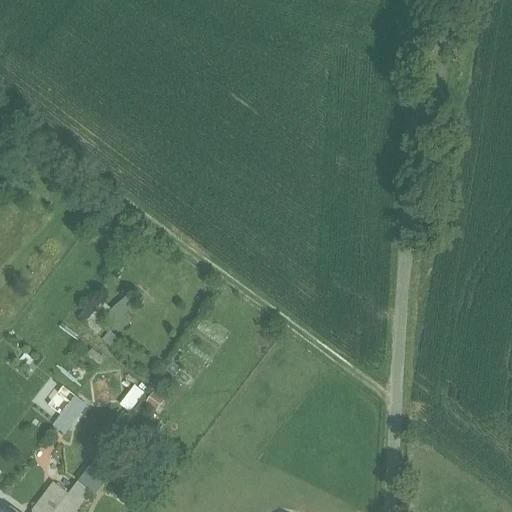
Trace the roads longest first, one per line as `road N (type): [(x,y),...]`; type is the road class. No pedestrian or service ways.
road 1 (unclassified): [(459,0),(406,247),(389,511)]
road 2 (unknown): [(403,281),(511,217)]
